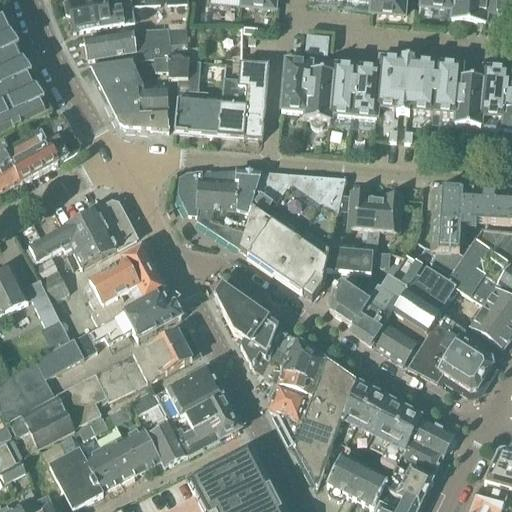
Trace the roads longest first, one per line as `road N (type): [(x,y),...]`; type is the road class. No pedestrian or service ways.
road 1 (residential): [(171,264),(216,264),(358,362),(486,430)]
road 2 (tertiary): [(305,511),(171,264)]
road 3 (residential): [(269,166),(511,181)]
road 4 (tertiary): [(115,160),(55,64),(33,0)]
road 5 (residential): [(269,166),(281,44),(297,0)]
road 6 (residential): [(115,160),(269,166)]
road 7 (residential): [(0,227),(115,160)]
